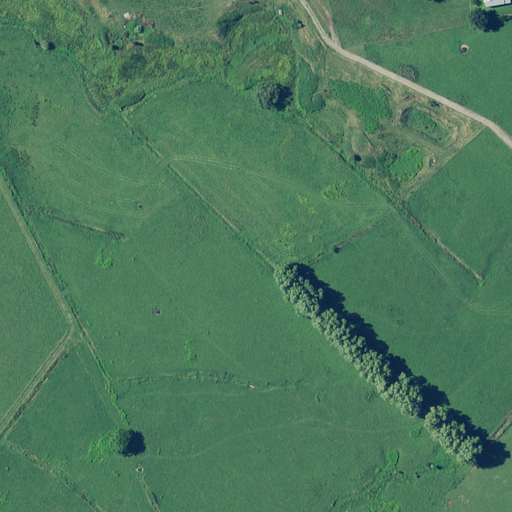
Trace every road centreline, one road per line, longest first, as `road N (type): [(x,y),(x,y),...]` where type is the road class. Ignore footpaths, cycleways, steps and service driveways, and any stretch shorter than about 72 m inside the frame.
road 1 (track): [(0,434),(72,334),(0,192)]
road 2 (track): [(300,0),(331,42),(496,126),(511,143)]
